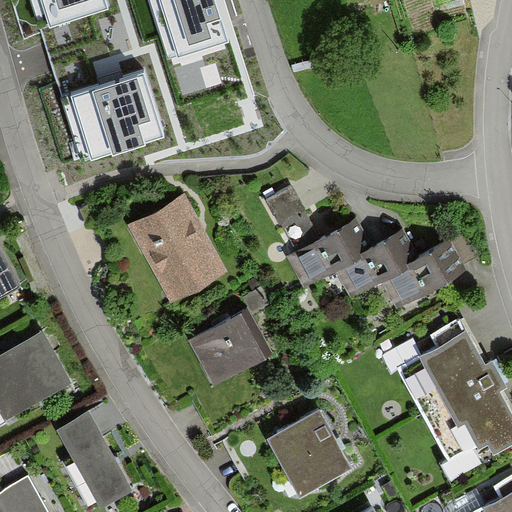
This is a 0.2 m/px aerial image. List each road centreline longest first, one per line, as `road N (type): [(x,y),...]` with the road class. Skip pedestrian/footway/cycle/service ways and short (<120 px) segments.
road 1 (residential): [(219,511),(97,332),(35,193),(0,60)]
road 2 (residential): [(500,171),(404,178),(331,149),(300,124),(282,92),(253,0)]
road 3 (residential): [(500,171),(499,76),(511,20)]
